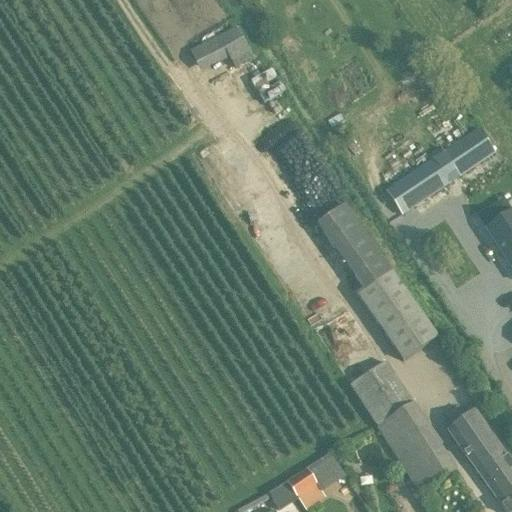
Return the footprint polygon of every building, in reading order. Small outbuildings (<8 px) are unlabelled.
[(243,42),(236,29),(189,53),(199,73),(228,59),(234,70),(254,60),(243,42)] [(436,77),(425,84),(431,95),(442,89),(436,77)] [(472,136),(390,191),(404,214),(488,159),(472,136)] [(477,195),(499,181),(491,169),(470,183),(477,195)] [(402,364),(436,340),(344,208),(317,227),(363,292),(356,297),(402,364)] [(511,214),(508,209),(477,231),(511,274),(511,214)] [(378,429),(414,406),(387,365),(351,388),(378,429)] [(492,494),(511,479),(511,464),(473,412),(446,431),(492,494)] [(287,484),(298,499),(316,488),(305,472),(287,484)] [(511,511),(511,479),(492,494),(505,511),(511,511)] [(279,511),(298,499),(287,484),(268,496),(278,511),(279,511)]
